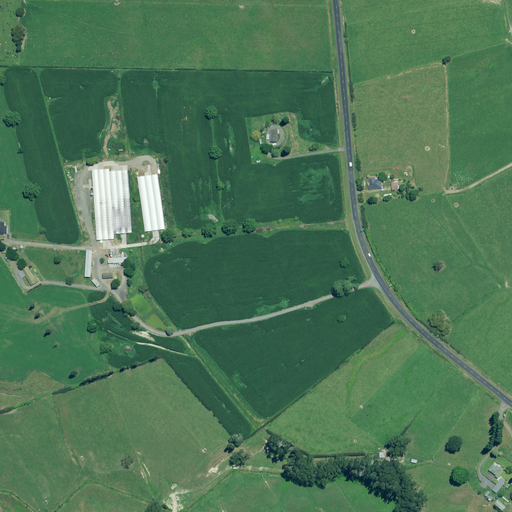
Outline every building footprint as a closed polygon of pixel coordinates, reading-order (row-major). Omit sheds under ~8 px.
[(277,142),(278,130),(271,130),(271,135),(267,134),(267,140),(271,140),(271,142),(277,142)] [(131,234),(127,171),(110,172),(110,169),(92,171),(96,241),(114,240),(114,235),(131,234)] [(379,184),(378,179),(368,180),(369,190),(382,189),(382,184),(379,184)] [(399,190),(398,182),(391,183),(391,186),(388,186),(388,190),(392,190),(392,191),(399,190)] [(34,277),(28,268),(18,274),(21,279),(26,276),(32,286),(39,281),(36,276),(34,277)] [(101,285),(95,278),(92,281),(98,287),(101,285)] [(496,467),(493,465),(489,470),(496,476),(496,477),(498,478),(504,469),(500,467),(500,468),(497,466),(496,467)] [(502,486),(505,481),(506,481),(502,478),(493,490),(496,493),(502,486)] [(493,498),(489,495),(490,493),(487,491),(485,496),(487,497),(490,499),(489,500),(491,502),(493,498)] [(506,507),(499,500),(495,504),(503,511),(506,507)]
